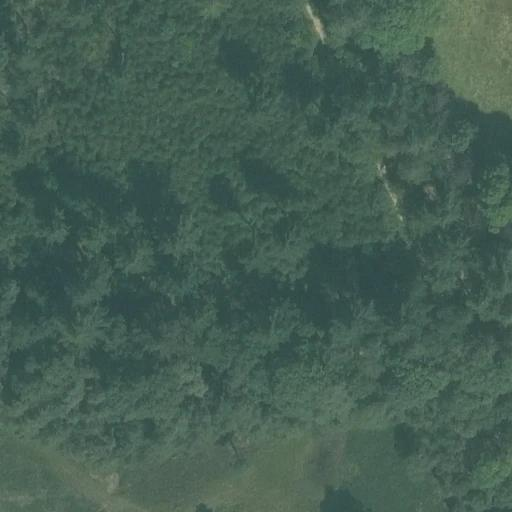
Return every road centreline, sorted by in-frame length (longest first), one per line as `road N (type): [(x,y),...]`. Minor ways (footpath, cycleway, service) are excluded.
road 1 (track): [(468,357),(0,338)]
road 2 (track): [(308,0),(468,357)]
